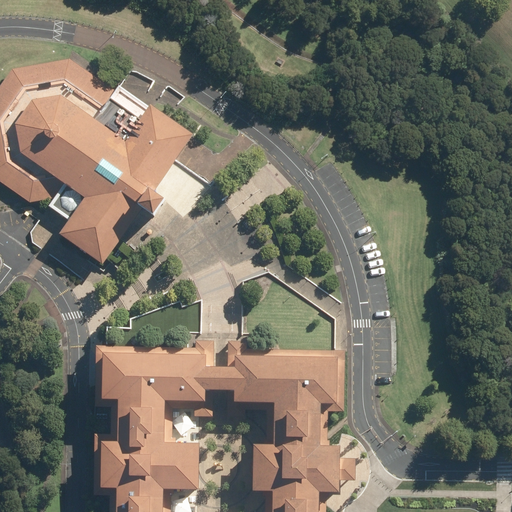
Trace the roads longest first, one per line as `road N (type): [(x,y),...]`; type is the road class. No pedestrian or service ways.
road 1 (residential): [(0,27),(57,31),(139,53),(296,163),(348,257),(365,421),(389,458),(511,471)]
road 2 (residential): [(71,511),(72,314),(43,273),(0,242)]
road 3 (track): [(227,0),(299,50),(337,65)]
